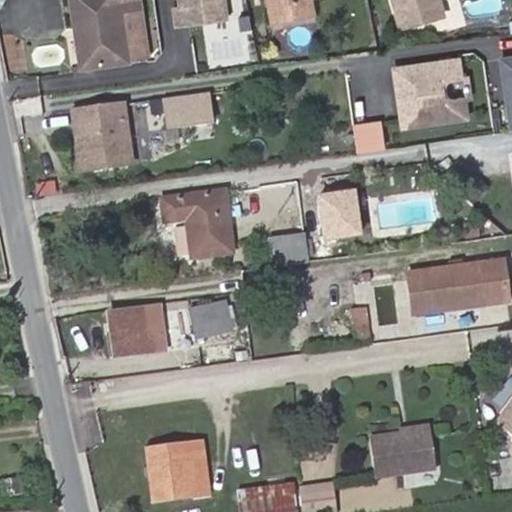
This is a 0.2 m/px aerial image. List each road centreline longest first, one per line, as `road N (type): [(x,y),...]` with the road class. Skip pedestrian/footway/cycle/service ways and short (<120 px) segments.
road 1 (unknown): [(511,335),(54,403)]
road 2 (residential): [(78,511),(0,152)]
road 3 (unknown): [(0,71),(163,64),(171,42),(167,0)]
